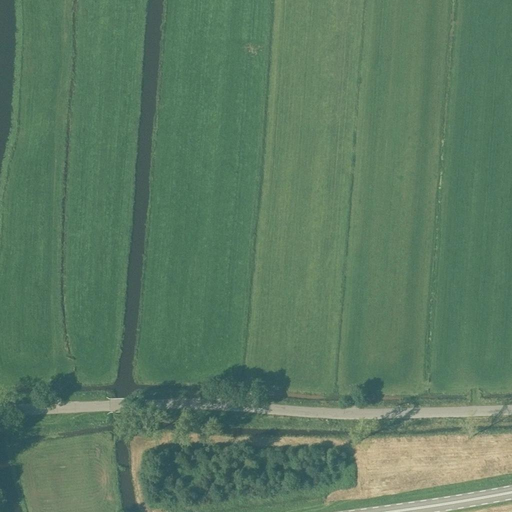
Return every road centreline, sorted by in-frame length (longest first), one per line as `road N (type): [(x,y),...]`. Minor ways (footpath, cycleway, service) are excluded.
road 1 (unclassified): [(0,410),(511,410)]
road 2 (primary): [(511,492),(389,511)]
